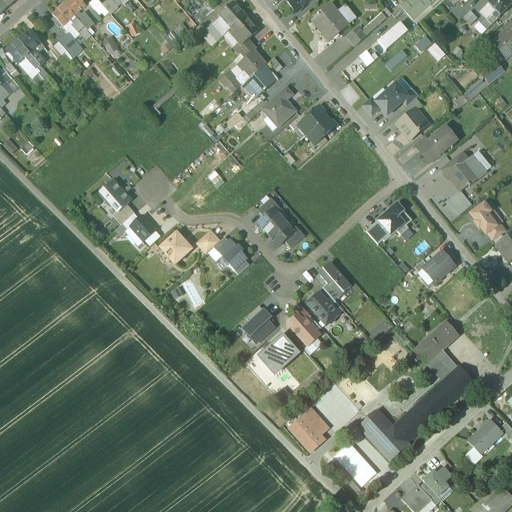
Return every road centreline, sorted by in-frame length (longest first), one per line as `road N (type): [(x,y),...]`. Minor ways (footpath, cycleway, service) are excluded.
road 1 (track): [(0,157),(278,436)]
road 2 (residential): [(405,180),(256,0)]
road 3 (residential): [(511,378),(367,511)]
road 4 (residential): [(511,314),(405,180)]
road 5 (residential): [(289,269),(235,222),(186,221),(153,189)]
road 6 (residential): [(405,180),(289,269)]
